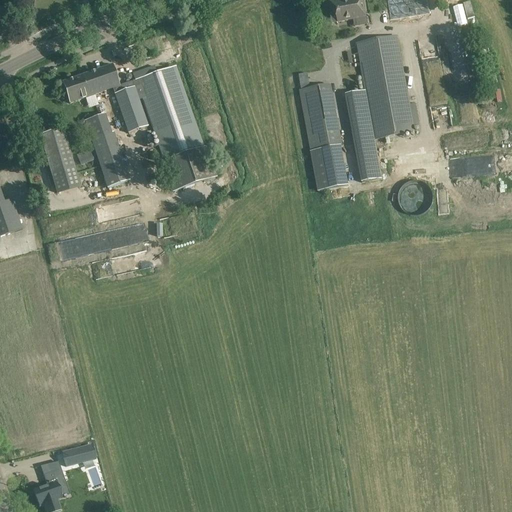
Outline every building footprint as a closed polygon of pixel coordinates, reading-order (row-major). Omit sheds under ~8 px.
[(366,18),(362,0),(351,0),(331,4),(333,14),(336,14),(338,23),(366,18)] [(429,7),(427,0),(386,0),(391,20),(417,15),(416,9),(429,7)] [(357,45),(374,141),(415,134),(413,125),(409,105),(397,38),(357,45)] [(112,66),(63,83),(66,93),(70,105),(85,99),(97,95),(112,90),(128,135),(148,128),(139,101),(143,99),(154,132),(164,162),(162,163),(172,194),(217,178),(206,148),(205,148),(194,118),(193,118),(179,77),(175,67),(157,74),(154,67),(133,75),(135,81),(132,82),(119,87),(112,66)] [(299,91),(311,153),(341,148),(329,86),(299,91)] [(85,120),(102,188),(125,182),(107,114),(85,120)] [(40,134),(53,194),(78,189),(64,128),(40,134)] [(81,166),(94,161),(90,151),(77,156),(81,166)] [(88,171),(84,173),(87,185),(92,184),(88,171)] [(0,238),(14,233),(0,191),(0,238)] [(0,287),(11,339),(55,329),(46,288),(38,250),(0,258),(0,287)] [(91,446),(62,454),(66,468),(95,460),(91,446)] [(47,486),(34,491),(37,498),(40,507),(43,505),(45,511),(57,511),(61,511),(57,501),(61,499),(61,498),(64,497),(64,498),(66,497),(66,496),(70,495),(65,481),(56,484),(55,481),(61,478),(59,471),(44,476),(47,486)]
